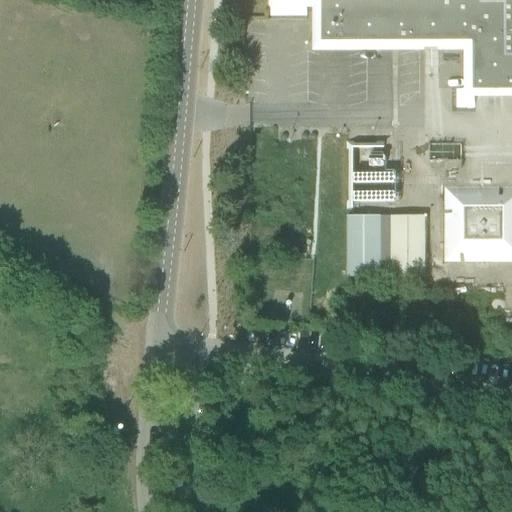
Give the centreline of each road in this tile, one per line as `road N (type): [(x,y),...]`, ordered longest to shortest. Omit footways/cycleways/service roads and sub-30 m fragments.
road 1 (unclassified): [(511,401),(153,342)]
road 2 (unclassified): [(153,342),(187,0)]
road 3 (unclassified): [(153,342),(148,511)]
